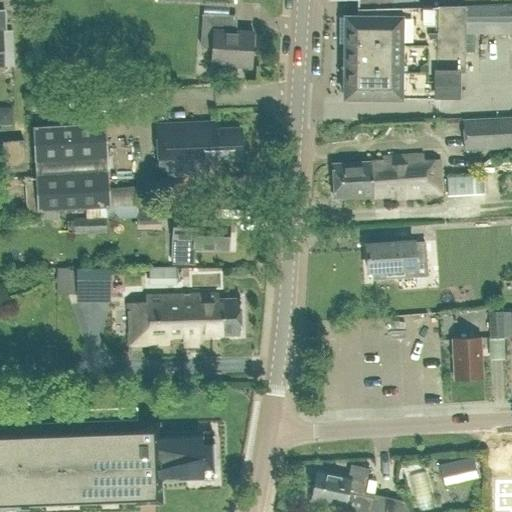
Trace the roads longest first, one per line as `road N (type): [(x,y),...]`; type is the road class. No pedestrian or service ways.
road 1 (tertiary): [(266,433),(285,289),(301,0)]
road 2 (residential): [(511,420),(266,433)]
